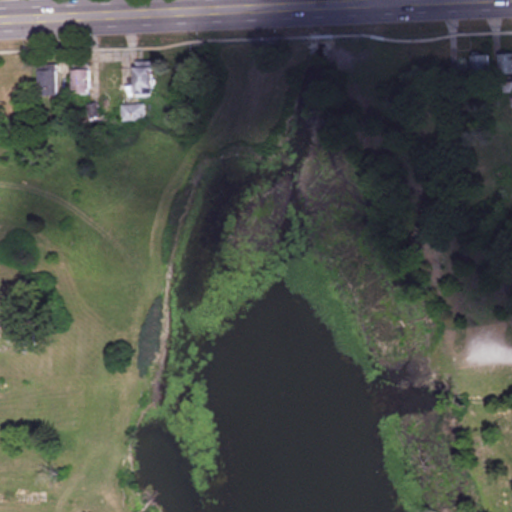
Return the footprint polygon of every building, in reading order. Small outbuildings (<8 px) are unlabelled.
[(511,54),(500,55),(501,78),(511,78),(511,54)] [(491,55),(473,55),(473,78),(491,78),(491,55)] [(136,65),(136,99),(155,99),(155,65),(136,65)] [(60,98),(60,69),(39,69),(39,98),(60,98)] [(74,95),(91,95),(91,69),(74,69),(74,95)] [(121,123),(145,123),(145,105),(121,105),(121,123)] [(0,337),(13,338),(13,320),(0,320),(0,337)]
